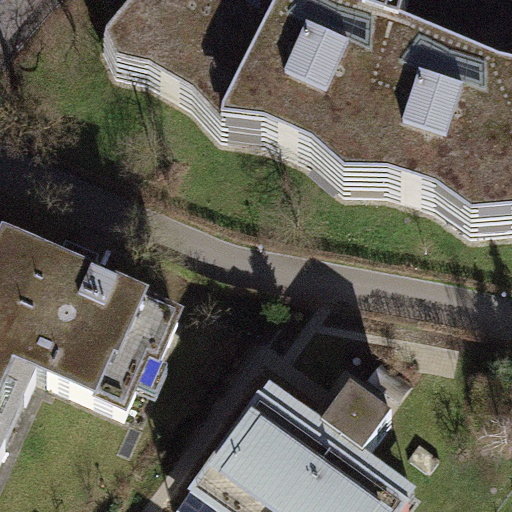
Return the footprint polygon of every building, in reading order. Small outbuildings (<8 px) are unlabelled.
[(401,0),(140,0),(95,53),(108,80),(140,87),(183,112),(213,144),(256,149),(301,170),(335,198),(379,199),(427,215),(462,240),(506,236),(511,237),(511,92),(491,87),(391,45),(401,0)] [(0,390),(52,274),(0,251),(0,390)] [(39,387),(83,288),(52,274),(0,390),(0,452),(31,384),(39,387)] [(83,288),(39,387),(116,422),(139,369),(149,373),(170,327),(83,288)] [(342,396),(305,447),(347,477),(384,426),(342,396)] [(395,511),(347,477),(305,447),(250,408),(175,511),(395,511)]
